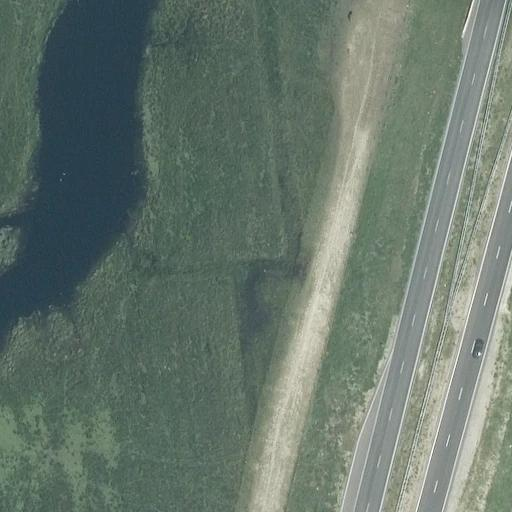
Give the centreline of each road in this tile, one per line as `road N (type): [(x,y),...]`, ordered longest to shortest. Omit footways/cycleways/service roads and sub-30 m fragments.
road 1 (trunk): [(491,0),(364,511)]
road 2 (trunk): [(428,511),(511,197)]
